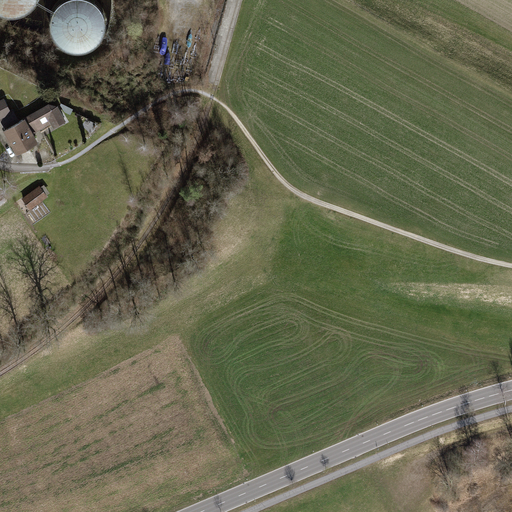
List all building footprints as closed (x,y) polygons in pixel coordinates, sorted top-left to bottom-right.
[(25,11),(33,5),(35,0),(0,0),(0,11),(6,14),(16,14),(25,11)] [(90,48),(97,42),(103,35),(105,25),(104,16),(100,7),(93,1),(91,0),(63,0),(58,4),(53,12),(51,21),(51,30),(55,39),(62,46),(71,50),(80,50),(90,48)] [(4,97),(0,99),(0,118),(11,112),(4,97)] [(49,103),(2,129),(16,153),(38,140),(34,133),(51,123),(53,128),(66,120),(57,105),(49,103)] [(40,186),(22,199),(29,208),(47,195),(40,186)]
